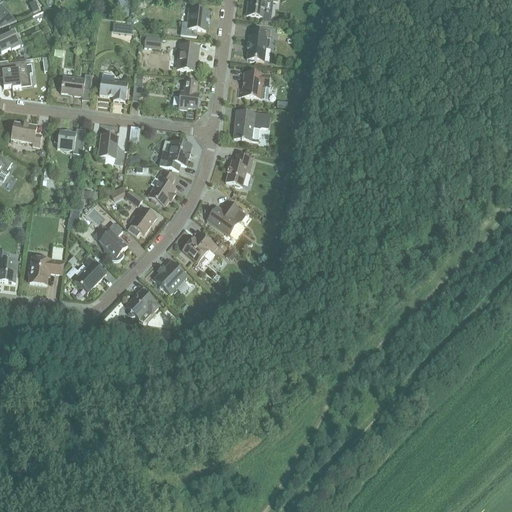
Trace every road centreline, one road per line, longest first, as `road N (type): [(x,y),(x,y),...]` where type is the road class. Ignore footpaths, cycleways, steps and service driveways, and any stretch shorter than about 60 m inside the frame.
road 1 (residential): [(0,303),(84,314),(101,307),(179,224),(202,180),(212,135)]
road 2 (residential): [(212,135),(0,106)]
road 3 (residential): [(212,135),(230,0)]
